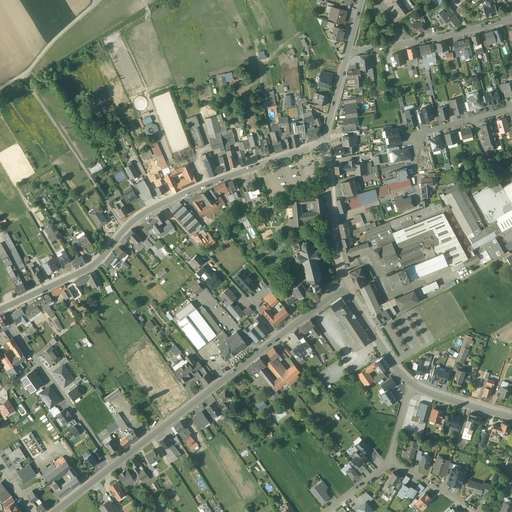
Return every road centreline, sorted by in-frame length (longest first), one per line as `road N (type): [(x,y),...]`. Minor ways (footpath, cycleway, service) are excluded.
road 1 (tertiary): [(280,336),(113,465)]
road 2 (residential): [(2,309),(113,465)]
road 3 (residential): [(159,205),(92,267),(2,309)]
road 4 (track): [(125,230),(22,76)]
road 5 (residential): [(159,205),(280,336)]
road 6 (residential): [(321,147),(159,205)]
road 7 (residential): [(321,147),(343,292)]
road 8 (residential): [(475,119),(412,136),(418,196)]
